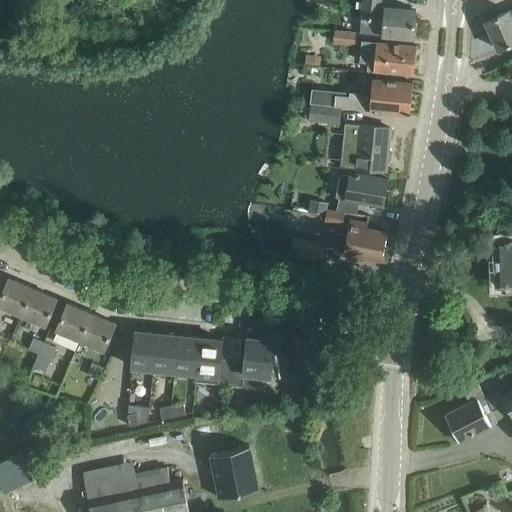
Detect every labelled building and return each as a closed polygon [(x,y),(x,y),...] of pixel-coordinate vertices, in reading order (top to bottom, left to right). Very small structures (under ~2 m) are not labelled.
[(384,34),(394,35),(414,37),(416,9),(386,6),(386,7),(381,6),(381,0),(361,0),(360,16),(385,19),(384,34)] [(511,8),(486,20),(499,49),(511,42),(511,8)] [(335,30),(334,42),(354,44),(356,32),(335,30)] [(368,69),(394,73),(414,74),(417,44),(397,42),(363,38),(361,59),(369,60),(368,69)] [(322,56),(307,54),(306,61),(321,63),(322,56)] [(359,109),(391,112),(411,114),(414,81),(370,78),(369,92),(351,90),(350,95),(336,94),(335,106),(359,108),(359,109)] [(311,106),(310,119),(339,122),(340,110),(311,106)] [(343,145),(341,165),(354,166),(366,168),(386,170),(390,126),(371,124),(345,122),(343,145)] [(336,209),(338,209),(358,213),(360,201),(384,205),(389,178),(349,171),(348,177),(342,176),(336,209)] [(308,210),(325,213),(343,216),(344,211),(328,208),(329,202),(310,198),(308,210)] [(324,218),(342,222),(343,216),(325,213),(324,218)] [(346,232),(338,231),(335,248),(344,250),(344,251),(383,259),(388,231),(367,228),(368,223),(348,219),(346,232)] [(290,253),(323,261),(327,244),(294,236),(290,253)] [(511,237),(497,238),(498,285),(511,284),(511,237)] [(0,298),(0,304),(22,313),(33,287),(9,277),(0,298)] [(33,287),(22,313),(46,324),(57,297),(33,287)] [(58,329),(54,340),(76,349),(80,339),(81,339),(92,312),(68,302),(57,328),(58,329)] [(116,322),(92,312),(81,339),(104,349),(116,322)] [(132,365),(156,368),(159,332),(136,330),(132,365)] [(180,335),(159,332),(156,368),(176,371),(180,335)] [(197,372),(201,337),(180,335),(176,371),(197,372)] [(34,336),(21,367),(30,371),(38,352),(40,353),(45,341),(34,336)] [(197,372),(196,380),(218,382),(230,383),(233,358),(221,356),(223,339),(201,337),(197,372)] [(230,383),(257,386),(259,374),(271,375),(271,374),(280,374),(280,376),(281,376),(277,352),(275,352),(276,354),(273,353),(275,340),(247,337),(245,359),(233,358),(230,383)] [(56,346),(45,341),(40,353),(35,364),(46,369),(56,346)] [(328,371),(339,371),(340,360),(328,359),(328,371)] [(92,361),(87,373),(98,378),(103,367),(92,361)] [(322,386),(323,372),(324,368),(323,368),(300,366),(298,383),(300,384),(322,386)] [(498,422),(487,399),(478,381),(464,388),(470,401),(445,413),(459,441),(477,432),(498,422)] [(511,388),(501,394),(511,414),(511,388)] [(244,408),(245,398),(237,397),(236,407),(244,408)] [(229,398),(222,400),(218,405),(220,412),(232,410),(229,398)] [(184,401),(172,404),(175,415),(186,413),(184,401)] [(175,415),(172,404),(160,406),(162,418),(175,415)] [(137,410),(127,412),(130,424),(139,422),(137,410)] [(222,451),(210,454),(219,496),(239,492),(259,488),(250,445),(222,451)] [(0,462),(0,481),(4,490),(33,477),(22,452),(0,462)] [(133,460),(83,471),(91,511),(191,511),(184,477),(171,480),(167,465),(136,472),(133,460)]
